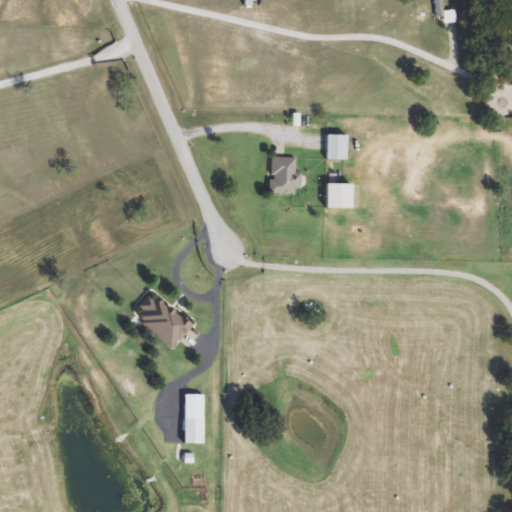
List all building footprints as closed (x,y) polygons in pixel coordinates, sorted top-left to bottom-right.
[(325,161),(325,136),(345,136),(345,161),(325,161)] [(295,159),(295,175),(300,175),(299,195),(270,194),(270,158),(295,159)] [(351,185),(350,210),(325,209),(326,185),(351,185)] [(169,351),(138,320),(144,314),(137,307),(152,292),(190,330),(169,351)] [(203,396),(203,421),(183,420),(184,396),(203,396)]
